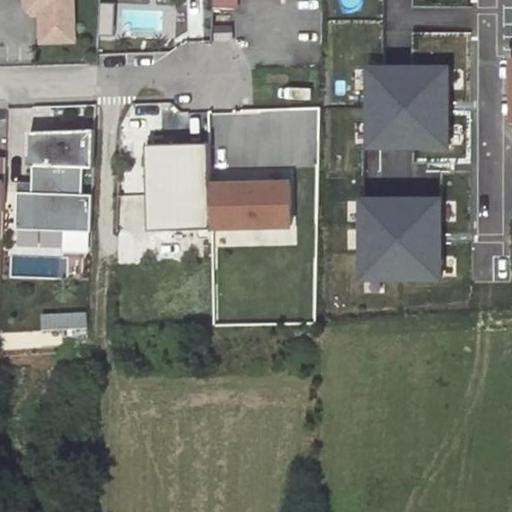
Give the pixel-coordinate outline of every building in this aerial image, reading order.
[(43,10),(31,0),(26,0),(27,6),(35,13),(43,13),(43,10)] [(31,0),(43,10),(43,13),(43,40),(76,40),(74,0),(31,0)] [(448,65),(369,67),(371,145),(450,142),(448,65)] [(97,128),(33,131),(32,164),(38,164),(37,191),(22,191),(20,228),(93,231),(94,194),(85,193),(86,166),(96,166),(97,128)] [(210,143),(147,145),(150,229),(213,228),(210,143)] [(0,232),(6,233),(9,158),(0,157),(0,232)] [(291,179),(211,181),(213,228),(292,226),(291,179)] [(440,197),(362,200),(365,283),(443,280),(440,197)] [(60,330),(59,314),(44,315),(45,330),(60,330)] [(89,328),(89,314),(59,314),(60,330),(89,328)]
